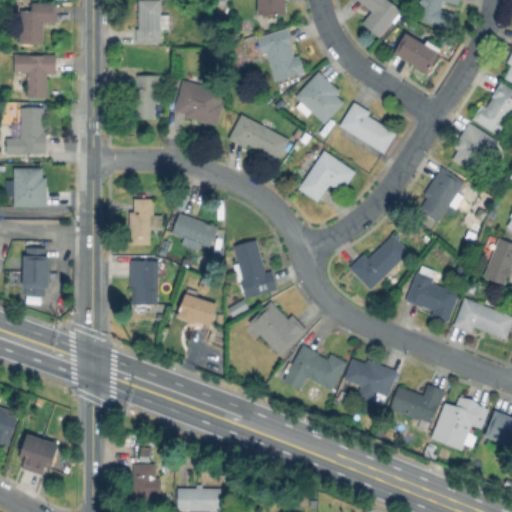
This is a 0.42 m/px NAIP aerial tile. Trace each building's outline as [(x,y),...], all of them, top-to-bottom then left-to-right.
[(170,14),(170,29),(162,29),(162,41),(136,41),(136,28),(139,28),(139,0),(161,0),(161,14),(170,14)] [(286,0),(286,13),(259,13),(259,0),(286,0)] [(389,0),(401,10),(379,37),(362,22),(372,11),(359,0),(389,0)] [(459,0),(459,3),(447,0),(443,0),(441,9),(456,13),(452,28),(419,19),(421,9),(419,8),(420,0),(459,0)] [(58,3),(57,21),(44,21),(44,43),(20,42),(21,9),(32,9),(32,2),(58,3)] [(292,46),(295,56),(301,54),(306,70),(276,80),(267,52),(263,54),(258,37),(288,28),(293,45),(292,46)] [(406,32),(425,43),(427,39),(442,48),(427,72),(394,52),(406,32)] [(511,44),(504,63),(507,64),(501,78),(511,82),(511,44)] [(58,55),(58,74),(47,74),(47,96),(28,96),(28,72),(15,72),(15,55),(58,55)] [(344,101),(324,122),(311,110),(306,115),(296,105),(301,100),(295,95),(319,70),(340,90),(337,94),(344,101)] [(158,74),(158,89),(165,89),(165,100),(155,100),(156,118),(135,118),(135,88),(138,88),(138,75),(158,74)] [(511,87),(511,112),(498,134),(473,117),(482,103),(487,106),(493,97),(491,95),(501,80),(511,87)] [(217,124),(216,126),(174,113),(184,81),(221,92),(220,97),(225,98),(217,124)] [(287,100),(278,108),(273,103),(282,95),(287,100)] [(396,132),(384,152),(340,125),(354,101),(371,111),(369,115),(396,132)] [(44,106),(45,131),(47,131),(47,153),(6,153),(6,137),(12,137),(12,122),(22,122),(22,106),(44,106)] [(290,139),(279,160),(248,143),(246,146),(229,137),(242,113),(290,139)] [(498,140),(477,173),(453,158),(459,149),(454,146),(470,122),(498,140)] [(355,171),(342,191),(330,184),(319,201),(299,187),(325,150),(355,171)] [(464,195),(456,208),(450,203),(438,221),(420,208),(428,196),(424,193),(442,166),(464,182),(458,191),(464,195)] [(47,177),(47,206),(14,205),(14,167),(43,167),(44,177),(47,177)] [(155,214),(155,217),(160,216),(161,229),(150,230),(151,242),(133,244),(130,209),(135,208),(135,200),(154,199),(155,214)] [(511,232),(511,205),(500,226),(511,232)] [(217,226),(210,246),(172,232),(180,212),(217,226)] [(410,251),(371,288),(350,267),(364,253),(369,258),(393,234),(410,251)] [(511,241),(511,267),(505,284),(484,275),(499,237),(511,241)] [(258,238),(266,272),(272,270),(277,289),(246,297),(241,280),(238,281),(234,263),(239,262),(234,245),(258,238)] [(48,247),(47,256),(51,256),(51,289),(47,289),(47,295),(26,295),(26,289),(22,288),(22,256),(26,256),(26,247),(48,247)] [(159,260),(157,304),(131,303),(132,259),(159,260)] [(436,270),(433,276),(434,277),(432,282),(459,293),(447,321),(432,315),(434,309),(423,305),(423,306),(406,299),(417,271),(419,272),(422,264),(436,270)] [(477,283),(475,294),(465,292),(467,282),(477,283)] [(216,303),(209,324),(196,320),(195,322),(178,316),(185,293),(216,303)] [(511,314),(511,324),(507,338),(474,325),(472,331),(454,324),(465,296),(511,314)] [(250,308),(233,317),(228,307),(245,298),(250,308)] [(272,300),(288,318),(293,314),(308,329),(281,354),(250,321),(272,300)] [(318,354),(328,359),(331,353),(347,362),(332,390),(306,376),(300,388),(284,380),(304,344),(319,352),(318,354)] [(353,357),(367,362),(368,358),(399,370),(389,396),(376,391),(371,401),(357,396),(362,384),(345,377),(353,357)] [(446,390),(433,424),(431,423),(427,431),(418,427),(421,419),(391,407),(400,385),(424,394),(429,383),(446,390)] [(347,394),(345,399),(339,396),(342,390),(347,394)] [(479,405),(488,410),(481,428),(472,424),(462,449),(432,436),(445,401),(456,406),(460,396),(480,404),(479,405)] [(0,405),(17,411),(6,443),(0,441),(0,405)] [(511,415),(511,445),(485,435),(496,409),(511,415)] [(56,445),(49,465),(46,464),(43,475),(25,469),(27,462),(21,460),(29,436),(56,445)] [(148,448),(148,460),(138,460),(138,448),(148,448)] [(156,463),(156,477),(153,477),(153,480),(161,480),(161,496),(153,496),(153,509),(131,509),(131,474),(134,474),(134,463),(156,463)] [(222,488),(222,509),(178,509),(178,488),(222,488)] [(309,506),(309,498),(318,498),(318,507),(309,506)]
